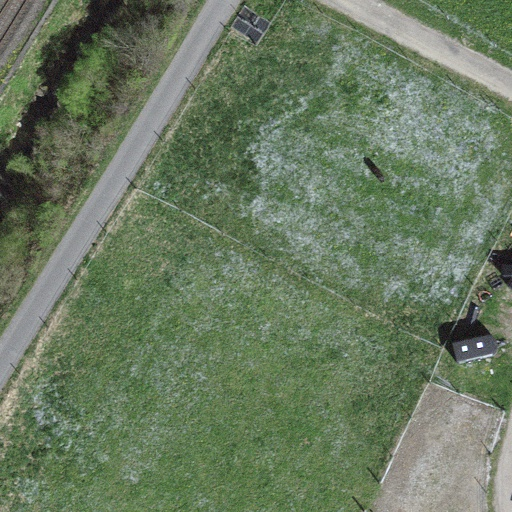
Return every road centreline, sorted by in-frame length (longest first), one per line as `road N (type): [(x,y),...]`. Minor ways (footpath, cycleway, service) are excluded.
road 1 (track): [(0,371),(225,0)]
road 2 (track): [(511,98),(339,0)]
